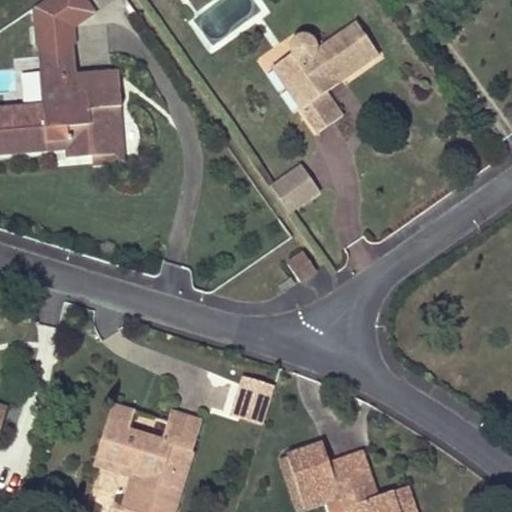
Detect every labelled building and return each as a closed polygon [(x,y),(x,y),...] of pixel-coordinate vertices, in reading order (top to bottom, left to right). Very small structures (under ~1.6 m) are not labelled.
[(310,36),(305,32),(301,31),(296,32),(292,34),(289,37),(287,44),(287,48),(289,52),(277,60),(308,104),(299,109),(315,133),(342,115),(325,91),(378,55),(354,20),(314,48),(314,46),(313,39),(310,36)] [(40,82),(75,79),(75,76),(72,41),(37,44),(40,82)] [(308,104),(277,60),(269,66),(299,109),(308,104)] [(75,79),(40,82),(42,106),(74,104),(74,101),(73,99),(73,98),(73,96),(74,94),(75,93),(76,91),(77,90),(79,89),(81,89),(82,88),(84,89),(117,87),(116,74),(75,76),(75,79)] [(73,99),(74,101),(74,104),(42,106),(0,109),(0,152),(45,149),(44,128),(65,127),(66,156),(91,155),(112,154),(109,106),(117,106),(118,106),(117,87),(84,89),(82,88),(81,89),(79,89),(77,90),(76,91),(75,93),(74,94),(73,96),(73,98),(73,99)] [(112,154),(91,155),(92,163),(121,162),(117,106),(109,106),(112,154)] [(299,165),(269,187),(287,214),(318,192),(299,165)] [(297,282),(314,271),(302,254),(286,265),(297,282)] [(294,284),(289,278),(279,285),(283,292),(294,284)] [(133,412),(112,405),(96,456),(135,468),(132,477),(128,488),(134,490),(128,509),(136,511),(173,511),(200,423),(169,413),(160,442),(127,432),(133,412)] [(414,511),(406,486),(375,497),(366,499),(361,482),(337,489),(329,465),(322,444),(286,455),(304,508),(325,501),(340,497),(344,511),(414,511)] [(375,497),(360,453),(329,465),(337,489),(361,482),(366,499),(375,497)] [(135,468),(96,456),(93,465),(132,477),(135,468)] [(134,490),(128,488),(122,508),(128,509),(134,490)] [(344,511),(340,497),(325,501),(329,511),(344,511)]
